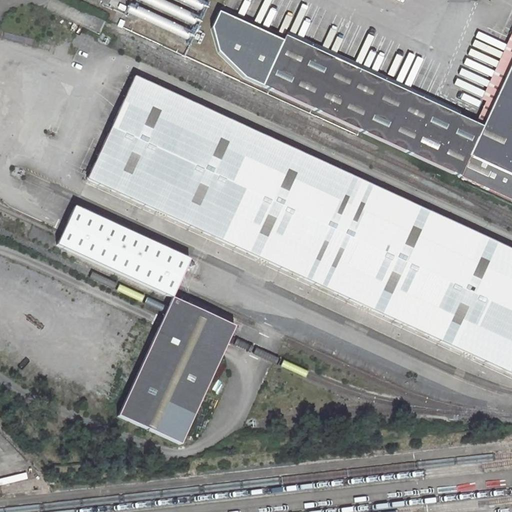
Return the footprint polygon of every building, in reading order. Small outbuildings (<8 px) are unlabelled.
[(207,0),(133,0),(128,14),(195,41),(212,2),(207,0)] [(280,39),(218,10),(210,25),(215,50),(242,77),(260,85),(280,39)] [(511,54),(480,126),(473,123),(282,34),(280,39),(260,85),(458,177),(511,201),(511,54)] [(511,54),(511,36),(473,123),(480,126),(511,54)] [(92,190),(511,376),(511,254),(138,88),(92,190)] [(58,251),(173,303),(180,289),(191,266),(75,213),(65,237),(58,251)] [(232,340),(235,331),(173,303),(170,311),(122,421),(185,448),(232,340)]
